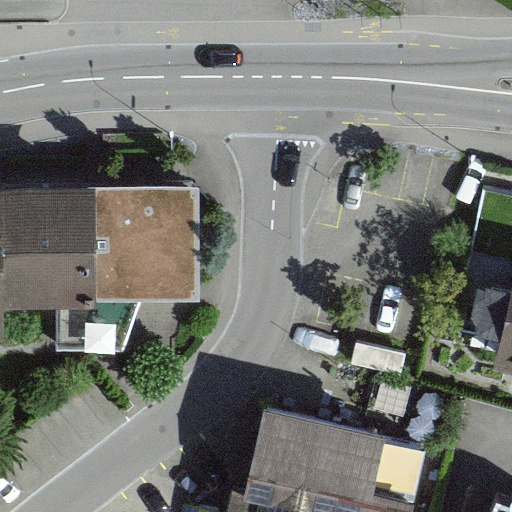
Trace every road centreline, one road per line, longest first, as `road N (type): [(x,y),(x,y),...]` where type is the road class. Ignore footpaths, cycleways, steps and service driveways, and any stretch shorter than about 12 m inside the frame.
road 1 (residential): [(282,78),(273,231),(260,292),(221,372),(44,511)]
road 2 (primary): [(282,78),(127,79),(0,91)]
road 3 (primary): [(511,85),(282,78)]
